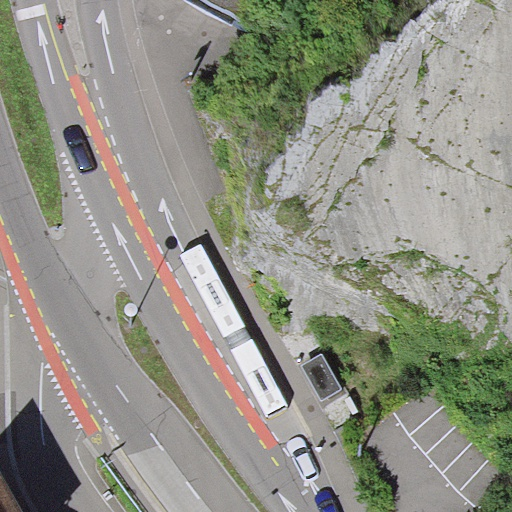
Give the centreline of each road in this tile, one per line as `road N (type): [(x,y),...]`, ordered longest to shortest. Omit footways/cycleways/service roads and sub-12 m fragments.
road 1 (secondary): [(302,511),(104,187)]
road 2 (secondary): [(62,306),(213,511)]
road 3 (residential): [(84,511),(45,448),(44,367),(62,306)]
road 4 (secondary): [(104,187),(55,84),(32,0)]
road 5 (secondary): [(104,187),(116,134),(99,0)]
road 6 (secondary): [(0,158),(62,306)]
road 7 (residential): [(62,306),(104,187)]
